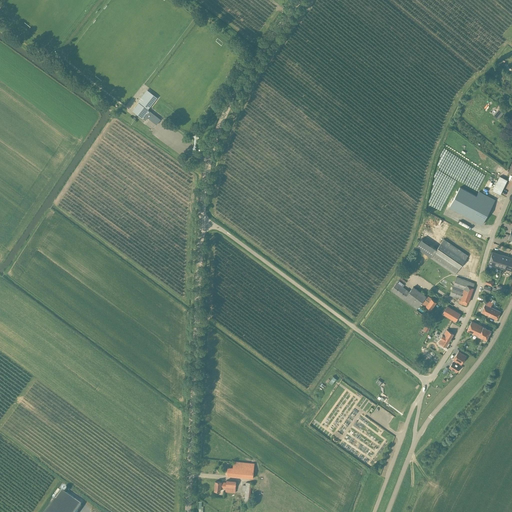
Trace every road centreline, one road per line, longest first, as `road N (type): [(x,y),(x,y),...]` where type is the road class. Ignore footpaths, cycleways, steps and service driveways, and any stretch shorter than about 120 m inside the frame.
road 1 (tertiary): [(187,511),(201,224)]
road 2 (unclassified): [(427,382),(230,235),(201,224)]
road 3 (tertiary): [(201,224),(217,128),(299,0)]
road 4 (residential): [(427,382),(474,303),(511,188)]
road 5 (tertiary): [(414,443),(483,355),(511,303)]
road 6 (unclassified): [(374,511),(420,395)]
